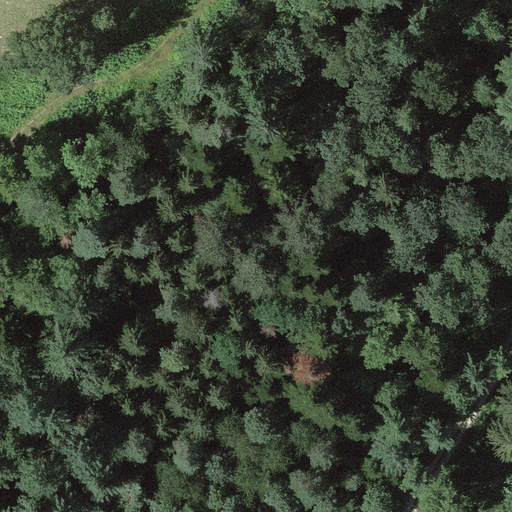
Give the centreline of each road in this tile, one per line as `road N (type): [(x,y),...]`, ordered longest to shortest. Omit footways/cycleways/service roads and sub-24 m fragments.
road 1 (track): [(191,0),(0,130)]
road 2 (track): [(511,370),(444,496),(427,511)]
